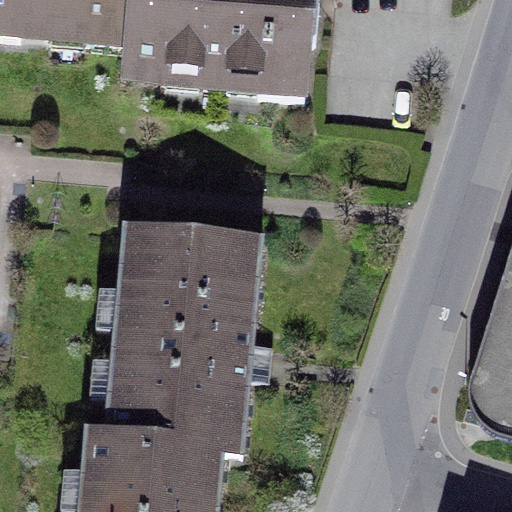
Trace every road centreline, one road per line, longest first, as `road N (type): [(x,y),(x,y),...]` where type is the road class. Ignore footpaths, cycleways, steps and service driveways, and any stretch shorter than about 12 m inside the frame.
road 1 (residential): [(511,34),(380,469)]
road 2 (residential): [(380,469),(511,503)]
